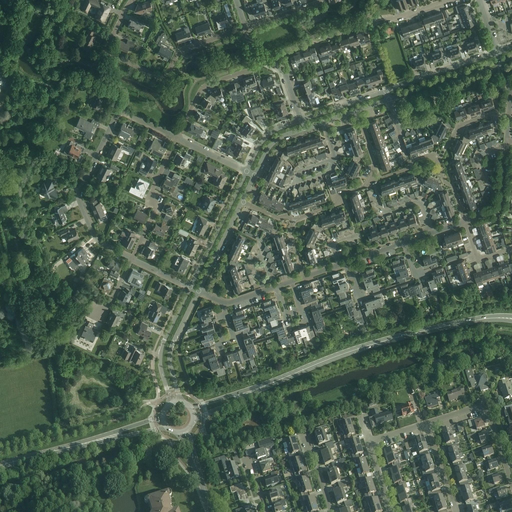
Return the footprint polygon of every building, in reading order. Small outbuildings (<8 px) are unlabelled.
[(108,13),(110,7),(100,2),(95,0),(84,0),(80,10),(86,13),(90,5),(98,8),(94,16),(103,20),(107,12),(108,13)] [(256,2),(260,14),(266,12),(265,7),(269,6),(266,0),(261,0),(262,0),(256,2)] [(271,0),(274,9),(275,9),(275,10),(278,9),(278,8),(280,7),(279,2),(282,1),(281,1),(281,0),(271,0)] [(398,9),(403,8),(400,0),(390,0),(394,9),(398,8),(398,9)] [(143,12),(152,9),(149,1),(139,4),(138,3),(134,11),(142,14),(143,12)] [(260,14),(256,2),(257,5),(254,6),(253,3),(248,5),(250,12),(253,11),(255,16),(257,15),(257,16),(260,15),(261,15),(260,14)] [(455,6),(458,13),(468,10),(467,5),(466,5),(465,3),(455,6)] [(459,18),(470,14),(468,10),(458,13),(457,13),(459,18)] [(442,12),(437,14),(440,23),(445,21),(442,12)] [(224,23),(227,22),(224,13),(218,15),(219,20),(216,21),(218,29),(225,27),(224,23)] [(459,18),(460,23),(472,19),(470,14),(459,18)] [(431,27),(430,26),(427,17),(422,19),(426,29),(431,27)] [(143,28),(144,26),(135,22),(136,20),(130,18),(129,22),(130,22),(128,27),(138,31),(140,27),(143,28)] [(473,24),(472,19),(460,23),(462,28),(473,24)] [(421,21),(416,23),(419,32),(425,30),(421,21)] [(204,34),(211,31),(208,23),(195,27),(197,35),(204,33),(204,34)] [(387,32),(391,29),(387,23),(383,26),(387,32)] [(416,23),(411,24),(414,33),(419,32),(416,23)] [(411,24),(406,26),(409,35),(414,33),(411,24)] [(92,45),(96,36),(93,35),(96,28),(89,25),(86,32),(87,32),(83,40),(87,43),(84,48),(89,51),(92,45)] [(402,33),(400,34),(402,40),(405,39),(410,37),(409,35),(406,26),(401,28),(402,33)] [(184,41),(191,38),(188,27),(185,29),(185,30),(175,34),(178,42),(184,40),(184,41)] [(362,30),(355,32),(359,44),(360,44),(359,41),(364,39),(366,43),(370,41),(368,35),(364,36),(362,30)] [(347,38),(349,44),(350,44),(350,46),(354,45),(354,46),(359,44),(355,32),(347,35),(347,38)] [(167,61),(172,51),(168,49),(169,46),(164,43),(166,38),(164,34),(162,35),(159,41),(158,45),(161,46),(157,53),(164,56),(163,59),(167,61)] [(475,40),(470,41),(473,51),(478,49),(476,43),(479,43),(477,36),(474,37),(475,40)] [(342,38),(338,40),(341,48),(348,46),(347,45),(349,44),(347,38),(343,39),(342,38)] [(132,47),(134,43),(128,40),(126,43),(119,40),(116,48),(126,53),(129,46),(132,47)] [(335,44),(332,45),(335,51),(341,48),(338,40),(334,41),(335,44)] [(468,53),(473,51),(470,41),(465,43),(464,41),(461,42),(463,48),(466,47),(468,53)] [(453,47),(452,47),(456,57),(461,55),(459,49),(462,49),(459,42),(454,44),(453,46),(453,47)] [(329,43),(325,44),(328,53),(329,55),(335,53),(335,52),(335,51),(332,45),(330,45),(329,43)] [(322,55),(328,53),(325,44),(321,46),(321,47),(319,47),(321,52),(318,53),(321,60),(324,59),(322,55)] [(447,47),(444,48),(446,54),(449,53),(451,59),(456,57),(452,47),(451,45),(447,46),(447,47)] [(310,50),(307,51),(311,61),(310,59),(313,58),(313,59),(314,58),(315,60),(318,59),(317,56),(316,54),(314,47),(310,49),(310,50)] [(440,50),(435,52),(438,61),(443,60),(441,54),(444,53),(442,47),(439,48),(440,50)] [(302,50),(297,52),(299,57),(304,56),(305,60),(301,62),(302,64),(306,63),(311,61),(307,51),(303,52),(302,50)] [(433,63),(438,61),(435,52),(430,54),(429,51),(426,52),(428,58),(431,58),(433,63)] [(301,62),(299,57),(297,52),(295,53),(296,55),(294,55),(294,57),(291,58),(292,62),(291,63),(293,68),(297,66),(296,64),(301,62)] [(422,56),(418,58),(421,67),(426,65),(424,60),(427,59),(424,53),(422,54),(422,56)] [(421,67),(418,58),(417,55),(414,56),(413,57),(412,57),(409,58),(411,64),(414,64),(416,69),(421,67)] [(369,76),(373,87),(373,86),(379,84),(378,82),(382,80),(380,77),(383,76),(381,69),(377,70),(378,73),(373,75),(372,74),(369,75),(369,76)] [(0,91),(3,85),(7,87),(11,78),(0,73),(0,91)] [(254,75),(248,77),(251,86),(252,89),(255,88),(257,87),(259,92),(263,91),(261,86),(259,80),(256,81),(254,75)] [(362,75),(359,76),(362,84),(367,83),(368,85),(367,86),(368,88),(373,87),(369,76),(365,78),(364,75),(362,75)] [(266,87),(275,84),(272,76),(263,79),(266,87)] [(355,81),(352,83),(355,94),(361,92),(359,88),(358,89),(357,86),(362,84),(359,76),(354,78),(355,81)] [(244,85),(241,86),(243,92),(248,90),(252,89),(251,86),(248,77),(242,79),(244,85)] [(341,79),(342,82),(344,90),(350,89),(351,91),(350,92),(351,95),(355,94),(352,83),(347,84),(345,78),(341,79)] [(305,90),(306,94),(311,92),(310,88),(312,87),(310,80),(302,83),(303,85),(300,86),(302,91),(305,90)] [(243,94),(242,95),(240,88),(236,89),(234,82),(227,85),(232,97),(235,96),(235,97),(237,96),(239,101),(244,99),(243,94)] [(342,91),(344,90),(342,82),(339,83),(340,87),(335,88),(333,82),(329,83),(333,95),(338,93),(339,95),(337,96),(339,100),(344,98),(342,91)] [(213,93),(210,95),(215,101),(220,100),(219,98),(223,96),(221,91),(220,88),(220,87),(213,90),(214,92),(213,93)] [(99,109),(104,98),(99,96),(100,93),(93,90),(91,93),(96,95),(91,105),(99,109)] [(309,106),(317,103),(314,96),(315,96),(314,91),(311,92),(306,94),(307,97),(304,98),(306,103),(308,102),(309,106)] [(491,98),(486,100),(489,108),(494,106),(493,102),(495,101),(493,94),(490,95),(491,98)] [(213,106),(215,101),(210,95),(207,98),(206,99),(204,98),(201,104),(209,108),(211,104),(213,106)] [(482,97),(478,98),(479,100),(480,102),(481,102),(483,109),(489,108),(486,100),(483,101),(482,99),(482,97)] [(276,106),(277,110),(286,107),(284,101),(282,102),(281,99),(271,102),(273,107),(276,106)] [(478,103),(480,102),(479,100),(475,101),(476,104),(473,105),(476,113),(481,111),(478,103)] [(470,115),(476,113),(473,105),(470,106),(469,103),(465,104),(466,107),(467,106),(470,115)] [(261,118),(264,117),(261,106),(250,110),(254,120),(257,119),(258,121),(262,119),(261,118)] [(288,113),(286,107),(277,110),(278,113),(275,114),(277,119),(281,118),(281,119),(287,117),(286,113),(288,113)] [(455,108),(452,109),(453,112),(454,111),(456,115),(455,116),(454,117),(455,118),(456,118),(457,119),(462,117),(459,109),(456,110),(455,108)] [(208,121),(211,115),(205,112),(204,115),(197,112),(194,117),(202,121),(204,118),(208,121)] [(246,124),(244,127),(252,132),(256,128),(249,123),(252,119),(246,115),(242,121),(246,124)] [(98,126),(99,124),(92,120),(90,123),(80,118),(77,125),(87,130),(85,135),(90,137),(94,128),(92,127),(93,124),(98,126)] [(368,123),(370,129),(378,126),(376,120),(368,123)] [(438,128),(446,131),(448,126),(445,125),(446,124),(441,122),(438,128)] [(132,136),(136,128),(128,125),(127,127),(125,126),(125,124),(123,123),(121,127),(122,127),(118,135),(126,140),(129,134),(132,136)] [(191,123),(188,131),(199,137),(200,136),(201,137),(203,136),(205,132),(204,131),(202,130),(203,129),(191,123)] [(495,125),(492,126),(491,126),(490,123),(485,125),(488,133),(489,136),(491,135),(490,132),(496,130),(495,125)] [(481,130),(483,135),(482,133),(487,132),(488,133),(485,125),(483,125),(482,124),(478,126),(480,131),(481,130)] [(249,137),(252,132),(244,127),(242,129),(238,126),(234,132),(242,137),(244,134),(249,137)] [(349,137),(356,135),(355,130),(354,130),(353,126),(344,129),(345,133),(346,133),(348,138),(349,137)] [(370,129),(372,134),(380,131),(378,126),(370,129)] [(479,136),(483,135),(481,130),(480,131),(478,126),(478,127),(474,129),(476,137),(477,140),(480,139),(479,136)] [(444,136),(446,131),(438,128),(436,133),(435,133),(432,135),(438,140),(438,139),(440,140),(441,137),(442,138),(443,136),(444,136)] [(464,136),(469,142),(471,140),(471,139),(476,137),(474,129),(468,130),(469,131),(467,132),(468,135),(464,136)] [(217,138),(219,133),(213,130),(211,135),(217,138)] [(236,144),(235,147),(244,151),(246,146),(241,143),(243,139),(235,135),(232,142),(236,144)] [(431,137),(425,139),(428,148),(433,146),(432,142),(433,142),(438,140),(432,135),(431,136),(431,137)] [(151,139),(153,140),(150,147),(149,146),(148,150),(162,157),(168,144),(165,142),(162,148),(159,147),(162,141),(155,137),(152,136),(152,137),(151,139)] [(320,136),(314,138),(317,146),(324,144),(325,145),(327,144),(325,138),(321,139),(320,136)] [(373,139),(375,144),(383,141),(381,136),(373,139)] [(467,143),(469,142),(464,136),(462,140),(461,141),(458,140),(455,145),(463,148),(466,143),(467,143)] [(309,138),(309,140),(311,143),(309,144),(310,147),(311,147),(311,148),(317,146),(314,138),(310,139),(309,138)] [(419,143),(420,147),(422,146),(423,151),(423,150),(423,149),(428,148),(425,139),(419,141),(419,143)] [(82,153),(84,148),(71,141),(68,146),(67,145),(63,153),(67,155),(67,154),(76,158),(80,151),(82,153)] [(297,144),(298,148),(299,147),(301,152),(301,150),(305,149),(303,142),(301,142),(301,141),(296,143),(297,144)] [(349,150),(352,149),(360,146),(359,141),(355,143),(354,141),(350,143),(351,146),(348,147),(349,150)] [(413,142),(414,145),(416,152),(419,151),(419,152),(423,151),(422,146),(420,147),(419,143),(417,144),(416,141),(413,142)] [(409,146),(406,147),(409,153),(410,153),(411,155),(415,153),(414,152),(416,152),(414,145),(413,142),(411,143),(412,145),(409,146)] [(125,150),(127,147),(118,143),(117,145),(113,144),(107,156),(116,160),(122,148),(125,150)] [(297,144),(291,146),(294,154),(301,152),(299,147),(298,148),(297,144)] [(454,157),(461,157),(462,154),(461,154),(463,148),(455,145),(453,150),(456,151),(456,152),(454,156),(454,157)] [(287,147),(288,151),(282,153),(287,159),(289,157),(289,156),(294,154),(291,146),(287,147)] [(353,155),(353,158),(360,159),(360,158),(359,154),(359,152),(362,151),(360,146),(352,149),(354,155),(353,155)] [(376,149),(377,155),(385,152),(384,146),(377,149),(376,149)] [(241,157),(244,151),(235,147),(234,150),(229,147),(226,153),(235,157),(236,154),(241,157)] [(189,161),(192,155),(186,153),(184,157),(180,155),(181,154),(177,152),(173,159),(175,160),(174,162),(177,164),(183,167),(184,165),(186,166),(189,161)] [(276,157),(274,162),(282,166),(284,160),(285,160),(287,159),(282,153),(280,158),(276,157)] [(454,169),(462,166),(461,161),(464,160),(465,157),(463,157),(461,157),(454,157),(455,159),(452,160),(453,163),(452,163),(454,169)] [(156,165),(157,162),(149,158),(146,165),(142,163),(140,167),(141,167),(139,171),(145,175),(148,170),(151,172),(155,165),(156,165)] [(353,161),(351,166),(359,170),(361,165),(358,164),(358,163),(358,162),(360,159),(353,158),(352,160),(353,161)] [(270,166),(274,168),(274,169),(277,171),(278,171),(279,172),(282,166),(274,162),(271,166),(270,166)] [(227,176),(220,173),(221,170),(206,163),(204,167),(201,166),(197,174),(200,176),(201,172),(210,176),(211,174),(216,176),(213,183),(221,187),(224,180),(225,180),(227,176)] [(105,180),(109,172),(111,169),(102,165),(97,176),(105,180)] [(455,174),(460,172),(460,174),(463,173),(464,172),(463,169),(465,168),(465,165),(462,166),(454,169),(456,174),(455,174)] [(270,170),(268,172),(275,176),(277,172),(277,171),(274,169),(274,168),(270,166),(268,170),(270,170)] [(347,171),(345,173),(350,179),(352,174),(353,173),(356,175),(359,170),(351,166),(348,172),(347,171)] [(273,181),(275,176),(268,172),(267,174),(266,174),(265,178),(269,180),(270,179),(273,181)] [(169,190),(173,192),(175,186),(178,180),(179,181),(181,176),(174,173),(171,178),(166,176),(163,182),(162,182),(160,186),(163,188),(169,190)] [(344,176),(338,178),(340,186),(346,184),(345,181),(346,180),(350,179),(345,173),(343,175),(344,176)] [(423,183),(429,186),(432,178),(427,176),(427,175),(422,176),(422,174),(420,174),(420,176),(420,184),(423,184),(423,183)] [(414,175),(408,176),(411,185),(417,183),(418,184),(420,184),(420,176),(416,178),(415,178),(414,175)] [(403,177),(404,182),(403,182),(404,186),(405,187),(411,185),(408,176),(404,178),(403,177)] [(463,184),(467,183),(466,180),(469,179),(468,177),(467,178),(467,177),(458,180),(459,182),(458,183),(459,187),(460,186),(464,185),(463,184)] [(53,189),(52,187),(55,181),(48,178),(45,186),(43,185),(42,188),(43,188),(40,193),(47,196),(48,195),(56,198),(59,192),(53,189)] [(144,193),(149,183),(139,178),(134,188),(131,187),(129,192),(142,198),(144,193)] [(336,188),(340,186),(338,178),(332,180),(333,185),(334,184),(336,188)] [(429,186),(428,188),(432,190),(433,190),(435,192),(441,186),(438,185),(439,184),(437,183),(438,181),(437,181),(437,180),(432,178),(429,186)] [(395,180),(390,181),(391,183),(392,186),(393,186),(395,190),(395,189),(399,187),(397,180),(395,181),(395,180)] [(460,186),(462,192),(473,188),(472,185),(469,186),(468,182),(467,183),(463,184),(464,185),(460,186)] [(391,183),(386,184),(388,192),(395,190),(393,186),(392,186),(391,183)] [(382,194),(388,192),(386,184),(377,187),(379,195),(382,194)] [(439,194),(440,199),(449,196),(447,191),(443,192),(441,186),(435,192),(437,194),(439,194)] [(468,196),(472,195),(471,191),(474,190),(473,188),(462,192),(464,196),(463,197),(467,195),(468,196)] [(324,191),(318,194),(321,202),(326,200),(325,197),(326,196),(324,191)] [(267,195),(261,192),(259,196),(258,195),(256,200),(263,203),(266,196),(267,195)] [(349,197),(351,202),(359,199),(357,193),(352,194),(353,196),(349,197)] [(318,194),(311,196),(312,197),(313,201),(314,200),(316,205),(316,204),(321,202),(318,194)] [(306,196),(307,199),(309,206),(312,205),(312,206),(316,205),(314,200),(313,201),(312,197),(311,196),(311,195),(306,196)] [(210,211),(215,200),(206,196),(201,206),(210,211)] [(265,205),(268,207),(270,203),(269,202),(272,198),(271,198),(271,199),(266,196),(263,203),(265,204),(265,205)] [(450,201),(449,196),(440,199),(438,200),(440,206),(444,205),(447,204),(447,202),(452,201),(452,200),(450,201)] [(269,206),(274,208),(278,200),(272,198),(269,202),(270,203),(268,207),(269,207),(269,206)] [(301,199),(295,201),(298,210),(303,208),(303,209),(303,208),(302,205),(303,204),(302,201),(301,199)] [(352,207),(352,208),(356,206),(357,207),(360,206),(362,206),(361,203),(364,202),(363,199),(360,200),(359,199),(351,202),(353,207),(352,207)] [(476,199),(474,200),(466,203),(468,208),(471,207),(471,208),(476,206),(475,203),(476,202),(476,199)] [(105,215),(104,214),(105,214),(100,203),(98,203),(96,200),(90,203),(96,218),(99,217),(100,220),(102,219),(102,220),(107,218),(106,215),(105,215)] [(171,215),(176,205),(166,200),(161,210),(171,215)] [(280,207),(286,210),(286,202),(284,202),(283,203),(278,200),(274,208),(279,211),(280,207)] [(286,210),(288,209),(291,208),(293,211),(298,210),(295,201),(289,203),(289,202),(286,202),(286,210)] [(444,205),(441,206),(442,211),(444,210),(452,207),(453,206),(453,204),(452,201),(447,202),(447,204),(444,205)] [(143,223),(147,215),(140,211),(142,206),(136,203),(134,207),(138,208),(133,218),(138,221),(138,220),(143,223)] [(55,208),(54,208),(56,212),(55,213),(57,219),(55,220),(57,225),(62,222),(63,224),(65,223),(66,222),(65,220),(67,219),(64,212),(67,210),(65,205),(59,207),(58,206),(57,207),(54,207),(55,208)] [(444,210),(442,211),(444,217),(446,216),(451,215),(451,214),(454,212),(452,207),(444,210)] [(339,212),(337,213),(340,220),(343,219),(343,220),(347,219),(346,214),(345,214),(343,210),(339,211),(339,212)] [(363,213),(362,211),(355,213),(356,215),(355,216),(356,220),(361,218),(361,217),(366,216),(365,213),(363,213)] [(247,221),(253,224),(257,216),(252,214),(249,213),(247,217),(249,218),(247,221)] [(335,213),(331,214),(332,219),(334,218),(335,222),(335,223),(336,225),(341,223),(340,220),(337,213),(335,214),(335,213)] [(331,215),(326,217),(329,225),(335,223),(335,222),(334,218),(332,219),(331,214),(330,214),(331,215)] [(397,218),(398,221),(399,224),(396,226),(398,231),(408,228),(406,222),(409,221),(407,217),(408,217),(406,214),(403,215),(404,218),(398,220),(397,218)] [(407,214),(406,214),(408,217),(407,217),(409,221),(406,222),(408,228),(414,226),(415,229),(418,228),(414,215),(408,217),(407,214)] [(253,224),(253,225),(255,226),(256,224),(258,225),(258,226),(258,225),(260,222),(261,223),(263,219),(263,218),(259,216),(259,217),(257,216),(253,224)] [(206,228),(208,224),(205,223),(207,220),(200,217),(198,220),(199,221),(194,231),(203,234),(205,230),(204,230),(205,227),(206,228)] [(315,222),(316,224),(321,230),(323,228),(323,227),(329,225),(326,217),(321,219),(321,221),(315,222)] [(395,222),(389,224),(390,228),(387,229),(389,234),(398,231),(396,226),(399,224),(398,221),(397,218),(394,219),(395,222)] [(267,221),(263,219),(261,223),(260,222),(258,225),(258,226),(264,229),(267,221)] [(269,233),(271,235),(276,230),(271,227),(272,224),(267,221),(264,229),(269,232),(269,233)] [(376,228),(380,238),(381,241),(380,238),(389,234),(387,229),(390,228),(389,224),(388,221),(387,221),(384,222),(385,225),(379,227),(380,231),(378,232),(376,228)] [(477,226),(478,230),(488,227),(486,221),(475,224),(476,227),(477,226)] [(167,229),(168,226),(162,223),(161,226),(155,224),(154,227),(153,226),(153,227),(152,230),(162,235),(166,229),(167,229)] [(310,228),(308,233),(316,237),(318,231),(319,232),(321,230),(316,224),(314,223),(311,227),(314,228),(314,230),(310,228)] [(478,234),(479,236),(490,232),(488,227),(478,230),(480,233),(478,234)] [(69,241),(79,237),(75,229),(70,231),(68,228),(59,232),(61,236),(65,234),(69,241)] [(377,242),(381,241),(380,238),(376,228),(370,230),(371,234),(368,235),(370,241),(376,239),(377,242)] [(131,248),(136,238),(133,237),(135,233),(127,229),(123,236),(125,237),(122,243),(131,248)] [(274,243),(275,243),(284,240),(282,234),(278,235),(276,230),(271,235),(272,237),(273,237),(275,240),(273,241),(274,243)] [(459,232),(454,234),(458,244),(463,242),(459,232)] [(481,238),(482,241),(492,238),(490,232),(479,236),(480,238),(481,238)] [(237,237),(236,240),(243,243),(245,238),(242,236),(242,235),(238,233),(236,237),(237,237)] [(306,245),(314,246),(314,243),(313,242),(316,237),(308,233),(305,238),(309,239),(306,245)] [(453,246),(458,244),(454,234),(449,235),(452,244),(453,246)] [(453,246),(452,244),(449,235),(444,237),(445,240),(442,241),(443,244),(444,247),(445,249),(453,246)] [(193,254),(200,241),(190,236),(188,241),(190,242),(186,251),(193,254)] [(482,245),(483,247),(494,244),(492,238),(482,241),(484,245),(482,245)] [(233,246),(236,247),(237,246),(241,248),(240,248),(241,245),(244,246),(245,244),(243,243),(236,240),(235,242),(234,241),(232,245),(233,246)] [(276,245),(277,249),(278,248),(282,247),(281,246),(285,245),(286,244),(287,244),(285,244),(284,240),(275,243),(274,243),(275,246),(276,245)] [(156,250),(158,245),(150,242),(148,246),(147,246),(146,248),(144,247),(141,252),(151,257),(155,250),(156,250)] [(279,254),(280,253),(287,251),(287,249),(288,248),(287,244),(286,244),(285,245),(281,246),(282,247),(278,248),(277,249),(278,249),(279,248),(280,251),(278,252),(279,254)] [(494,244),(483,247),(484,249),(485,249),(486,253),(496,249),(494,244)] [(82,263),(89,257),(87,254),(87,253),(86,252),(83,245),(65,261),(71,269),(80,261),(82,263)] [(305,252),(306,257),(315,254),(313,248),(314,248),(316,248),(316,246),(314,246),(306,245),(308,251),(305,252)] [(233,246),(231,250),(239,254),(241,248),(237,246),(236,247),(233,246)] [(241,255),(238,254),(239,254),(231,250),(228,255),(230,256),(230,257),(231,258),(229,262),(237,263),(238,263),(238,260),(241,255)] [(317,260),(315,254),(306,257),(308,262),(312,261),(312,262),(317,260)] [(430,268),(438,266),(436,258),(431,260),(430,256),(423,259),(425,266),(429,265),(430,268)] [(184,273),(190,261),(182,257),(181,258),(178,257),(174,264),(178,266),(176,269),(182,272),(184,273)] [(117,271),(121,264),(111,259),(108,266),(113,269),(113,271),(111,270),(110,274),(117,277),(118,274),(116,272),(117,270),(117,271)] [(398,267),(399,271),(407,268),(404,261),(401,262),(399,259),(391,262),(394,269),(398,267)] [(511,270),(511,269),(511,263),(508,264),(508,263),(504,264),(503,259),(500,260),(505,274),(511,272),(511,270)] [(453,263),(455,269),(465,266),(464,262),(465,262),(464,260),(453,263)] [(500,265),(496,267),(500,276),(505,274),(500,260),(498,261),(500,265)] [(227,269),(229,274),(237,271),(235,266),(237,265),(237,263),(229,262),(231,267),(230,267),(231,268),(227,269)] [(285,271),(288,271),(290,270),(290,269),(293,267),(291,262),(283,265),(281,266),(282,268),(284,268),(285,271)] [(494,278),(500,276),(496,267),(493,268),(491,263),(489,264),(494,278)] [(488,280),(494,278),(489,264),(487,265),(488,269),(485,271),(488,280)] [(455,269),(457,275),(468,271),(468,269),(466,269),(465,266),(455,269)] [(436,273),(432,274),(434,278),(435,281),(442,279),(441,276),(445,274),(443,267),(435,270),(436,273)] [(483,282),(488,280),(485,271),(482,272),(480,267),(478,268),(483,282)] [(362,275),(365,283),(372,280),(371,277),(375,275),(373,268),(364,271),(366,274),(362,275)] [(396,276),(398,283),(407,280),(406,277),(409,276),(407,268),(399,271),(400,274),(396,276)] [(477,273),(473,275),(477,284),(477,286),(483,284),(483,282),(478,268),(476,269),(477,273)] [(141,278),(143,275),(133,270),(128,280),(132,281),(130,284),(138,288),(142,280),(139,279),(138,278),(140,277),(141,278)] [(229,274),(231,279),(234,278),(235,279),(241,277),(239,271),(237,271),(229,274)] [(468,271),(457,275),(459,281),(469,277),(468,274),(469,273),(468,271)] [(338,280),(339,284),(346,281),(344,274),(340,275),(339,272),(331,275),(333,282),(338,280)] [(427,284),(424,285),(427,293),(434,291),(433,286),(436,285),(435,281),(434,278),(432,274),(434,278),(426,280),(427,284)] [(231,279),(230,280),(231,284),(232,283),(233,286),(240,283),(243,282),(241,277),(235,279),(234,278),(231,279)] [(109,293),(114,283),(104,278),(99,288),(109,293)] [(373,283),(372,280),(365,283),(367,290),(371,289),(372,292),(380,289),(378,282),(373,283)] [(336,289),(338,296),(346,293),(345,290),(349,289),(346,281),(339,284),(340,287),(336,289)] [(169,293),(171,289),(159,282),(156,288),(161,291),(160,293),(163,294),(163,296),(168,298),(170,294),(169,293)] [(300,289),(303,296),(310,294),(309,291),(314,289),(311,282),(303,284),(304,288),(300,289)] [(242,288),(240,283),(233,286),(234,288),(233,288),(234,292),(239,291),(239,289),(242,288)] [(403,297),(415,293),(412,285),(409,286),(408,283),(400,286),(403,297)] [(419,283),(412,285),(415,293),(419,291),(420,296),(427,293),(424,285),(421,286),(419,283)] [(130,294),(132,291),(126,288),(125,291),(123,290),(119,297),(125,300),(129,293),(130,294)] [(374,299),(371,300),(373,307),(385,303),(381,292),(373,295),(374,299)] [(345,302),(346,305),(354,303),(351,295),(348,297),(346,293),(338,296),(341,303),(345,302)] [(310,306),(314,304),(318,303),(316,296),(311,297),(310,294),(303,296),(305,304),(309,302),(310,306)] [(269,308),(270,312),(278,309),(275,302),(271,303),(270,300),(262,302),(265,310),(269,308)] [(370,308),(373,307),(371,300),(364,302),(365,306),(361,307),(364,315),(371,313),(370,308)] [(159,311),(162,305),(155,302),(152,310),(153,310),(152,312),(150,311),(147,317),(157,321),(161,312),(159,311)] [(311,309),(314,316),(321,314),(320,310),(324,309),(322,302),(318,303),(314,304),(315,308),(311,309)] [(356,309),(354,303),(346,305),(350,315),(353,314),(355,318),(362,316),(359,308),(356,309)] [(201,316),(203,323),(208,321),(211,320),(210,316),(214,315),(211,308),(204,311),(205,314),(201,316)] [(122,318),(124,314),(114,309),(108,321),(115,325),(119,317),(122,318)] [(232,317),(235,324),(242,321),(241,318),(245,316),(243,309),(234,312),(236,316),(232,317)] [(267,317),(269,324),(278,321),(276,317),(280,316),(278,309),(270,312),(271,315),(267,317)] [(325,324),(321,314),(314,316),(316,323),(312,324),(315,332),(323,330),(321,325),(325,324)] [(92,341),(97,331),(92,329),(94,324),(89,321),(87,326),(85,325),(81,336),(92,341)] [(206,330),(208,333),(212,332),(215,331),(213,323),(209,325),(208,321),(203,323),(199,324),(202,331),(206,330)] [(242,334),(245,332),(250,330),(248,323),(243,325),(242,321),(235,324),(237,331),(241,330),(242,334)] [(279,324),(278,321),(269,324),(272,331),(276,329),(278,333),(285,330),(282,323),(279,324)] [(150,335),(150,334),(151,331),(146,329),(147,325),(141,322),(140,325),(141,326),(137,333),(148,338),(150,335)] [(307,326),(300,328),(302,335),(306,334),(307,339),(315,336),(312,328),(308,329),(307,326)] [(294,334),(290,335),(293,344),(300,341),(299,337),(302,335),(300,328),(293,331),(294,334)] [(254,329),(250,330),(245,332),(246,336),(243,337),(245,344),(253,341),(252,338),(256,336),(254,329)] [(286,346),(288,345),(293,344),(290,335),(287,336),(285,330),(278,333),(281,343),(285,342),(286,346)] [(214,339),(212,332),(208,333),(204,334),(205,338),(201,339),(203,346),(212,344),(210,340),(214,339)] [(247,360),(249,359),(254,357),(253,353),(256,351),(253,341),(245,344),(248,350),(244,351),(247,360)] [(208,356),(209,360),(216,357),(214,350),(210,351),(209,348),(201,350),(203,358),(208,356)] [(140,363),(144,354),(135,349),(134,353),(124,349),(121,355),(128,359),(129,358),(140,363)] [(240,349),(232,351),(235,359),(238,358),(240,362),(247,360),(244,351),(241,353),(240,349)] [(231,360),(235,359),(232,351),(225,354),(226,358),(223,359),(226,367),(233,364),(231,360)] [(217,361),(216,357),(209,360),(213,371),(216,370),(218,376),(226,373),(221,359),(217,361)] [(471,370),(465,372),(467,377),(468,382),(470,381),(472,388),(475,387),(475,385),(478,384),(481,392),(488,389),(487,385),(488,385),(487,382),(486,383),(484,375),(476,378),(473,379),(471,370)] [(501,383),(498,383),(499,386),(501,392),(503,391),(504,393),(502,394),(504,400),(511,397),(511,391),(510,385),(509,383),(508,380),(506,381),(501,383)] [(461,394),(464,393),(463,387),(459,388),(459,389),(447,393),(449,401),(456,399),(456,400),(462,398),(461,394)] [(436,399),(440,398),(438,392),(434,394),(434,396),(425,398),(428,409),(438,406),(436,399)] [(412,410),(416,409),(414,402),(410,403),(411,405),(400,409),(403,417),(413,414),(412,410)] [(377,427),(377,425),(393,420),(390,412),(378,416),(377,415),(378,415),(376,410),(371,411),(373,418),(369,419),(372,428),(377,427)] [(343,425),(345,430),(352,428),(351,422),(350,421),(347,422),(346,419),(339,421),(339,422),(340,426),(343,425)] [(475,419),(468,421),(469,424),(471,424),(472,427),(476,426),(477,430),(485,428),(483,422),(483,420),(476,422),(475,419)] [(462,423),(457,425),(458,429),(461,428),(462,432),(465,431),(463,425),(462,423)] [(316,432),(314,433),(316,439),(325,437),(323,431),(328,429),(327,425),(319,428),(315,429),(316,432)] [(342,431),(345,441),(351,439),(350,436),(355,435),(352,428),(345,430),(342,431)] [(444,438),(452,435),(450,428),(442,431),(444,438)] [(481,444),(489,441),(487,433),(477,437),(476,434),(467,437),(468,440),(475,437),(475,439),(474,439),(475,442),(476,441),(476,440),(480,439),(481,444)] [(452,435),(444,438),(446,445),(448,444),(449,447),(456,445),(458,444),(459,444),(457,438),(456,438),(454,439),(452,435)] [(325,444),(326,447),(333,445),(332,441),(330,442),(328,436),(325,437),(316,439),(318,446),(325,444)] [(288,438),(283,439),(285,443),(288,443),(286,444),(287,449),(289,448),(297,445),(295,439),(290,440),(289,437),(288,438)] [(414,440),(417,447),(425,444),(423,437),(414,440)] [(351,444),(353,449),(361,447),(358,440),(352,442),(351,439),(345,441),(346,445),(351,444)] [(260,450),(255,452),(257,460),(261,458),(265,457),(266,457),(268,456),(265,449),(268,448),(267,444),(259,447),(260,450)] [(417,447),(420,456),(426,454),(425,452),(427,451),(425,444),(417,447)] [(450,457),(459,455),(457,448),(459,447),(458,444),(456,445),(449,447),(450,450),(448,450),(450,457)] [(287,449),(289,454),(288,454),(289,459),(295,457),(294,454),(299,452),(297,445),(289,448),(287,449)] [(320,453),(322,459),(332,456),(330,450),(334,449),(333,445),(326,447),(327,451),(320,453)] [(383,452),(385,458),(393,456),(392,451),(395,450),(393,445),(386,447),(387,450),(383,452)] [(353,449),(351,450),(353,455),(352,456),(353,460),(359,458),(358,455),(363,453),(361,447),(353,449)] [(484,458),(494,455),(491,447),(482,450),(484,458)] [(420,456),(417,457),(418,461),(421,460),(423,466),(431,464),(429,457),(427,457),(426,454),(420,456)] [(456,466),(462,464),(460,459),(464,458),(462,454),(459,455),(450,457),(453,464),(455,464),(456,466)] [(331,463),(332,467),(339,464),(338,461),(334,462),(332,456),(322,459),(324,465),(331,463)] [(392,464),(393,467),(399,465),(399,462),(398,460),(395,461),(393,456),(385,458),(388,465),(392,464)] [(295,457),(289,459),(291,463),(292,468),(295,467),(303,465),(301,458),(296,460),(295,457)] [(269,465),(274,463),(272,458),(267,460),(265,461),(266,464),(260,466),(262,474),(271,471),(269,465)] [(358,463),(359,469),(367,466),(365,460),(360,461),(359,458),(353,460),(355,464),(358,463)] [(225,459),(221,461),(222,466),(226,465),(229,474),(228,475),(226,476),(227,480),(238,477),(234,462),(227,464),(225,459)] [(491,471),(498,469),(496,461),(485,464),(486,467),(488,472),(491,471)] [(327,472),(329,478),(338,475),(336,469),(340,468),(339,464),(332,467),(333,470),(327,472)] [(423,466),(426,476),(432,474),(431,471),(433,471),(431,464),(423,466)] [(457,477),(465,474),(462,464),(456,466),(457,469),(455,470),(457,477)] [(295,467),(292,468),(294,474),(296,478),(302,476),(301,473),(305,472),(303,465),(295,467)] [(390,471),(392,478),(399,475),(398,470),(401,469),(399,465),(393,467),(394,469),(390,471)] [(358,475),(359,479),(365,477),(364,474),(369,473),(367,466),(359,469),(361,474),(358,475)] [(276,476),(279,475),(278,472),(271,474),(272,477),(264,480),(266,487),(278,483),(276,476)] [(426,487),(429,486),(438,483),(435,476),(433,477),(432,474),(426,476),(428,482),(425,483),(426,487)] [(465,474),(457,477),(459,484),(461,483),(462,486),(468,484),(472,483),(471,479),(467,481),(465,474)] [(494,484),(502,482),(500,475),(494,477),(493,474),(491,474),(488,476),(487,476),(488,479),(489,483),(493,481),(494,484)] [(337,483),(338,486),(345,484),(344,480),(340,482),(338,475),(329,478),(331,485),(337,483)] [(399,483),(399,486),(405,484),(404,479),(401,480),(399,475),(392,478),(394,484),(399,483)] [(302,476),(296,478),(297,483),(298,482),(300,487),(302,487),(309,485),(307,478),(303,479),(302,476)] [(364,483),(366,488),(373,486),(371,479),(366,480),(365,477),(359,479),(361,484),(364,483)] [(429,497),(432,496),(439,494),(438,491),(440,490),(438,483),(429,486),(431,492),(427,493),(429,497)] [(245,505),(249,503),(244,488),(243,488),(241,484),(229,488),(231,494),(236,492),(240,503),(244,502),(245,505)] [(333,491),(335,498),(344,495),(342,489),(347,488),(345,484),(338,486),(339,490),(333,491)] [(400,489),(396,490),(398,497),(406,494),(404,489),(407,488),(405,484),(399,486),(400,489)] [(463,497),(471,494),(468,484),(462,486),(463,489),(461,490),(463,497)] [(301,494),(302,498),(308,496),(307,493),(312,491),(309,485),(302,487),(303,493),(301,494)] [(364,495),(366,499),(372,497),(371,494),(375,492),(373,486),(366,488),(367,494),(364,495)] [(281,493),(280,490),(280,487),(270,490),(271,493),(269,494),(271,500),(278,498),(276,494),(281,493)] [(499,498),(507,495),(505,489),(499,490),(498,487),(489,490),(490,494),(494,493),(494,494),(498,493),(499,498)] [(144,501),(144,502),(145,503),(146,503),(147,504),(148,504),(149,508),(150,508),(151,511),(152,511),(179,511),(179,510),(174,511),(173,508),(171,506),(170,505),(171,504),(170,501),(171,501),(170,497),(170,496),(171,495),(171,494),(171,493),(171,492),(170,491),(169,491),(168,491),(146,498),(145,499),(144,499),(144,501)] [(405,502),(406,505),(412,503),(410,499),(407,500),(406,494),(398,497),(400,504),(405,502)] [(433,498),(436,505),(444,503),(442,496),(440,497),(439,494),(432,496),(433,498)] [(468,506),(476,503),(474,504),(471,494),(463,497),(465,503),(467,503),(468,506)] [(344,502),(345,506),(352,503),(351,500),(346,501),(344,495),(335,498),(337,504),(344,502)] [(308,496),(302,498),(303,502),(305,508),(306,507),(308,507),(316,504),(314,497),(309,499),(308,496)] [(367,503),(368,503),(369,508),(379,505),(377,498),(373,500),(372,497),(366,499),(367,503)] [(275,507),(273,507),(274,511),(281,511),(282,511),(281,508),(283,507),(286,506),(285,504),(284,501),(274,504),(275,507)] [(497,506),(498,509),(501,509),(501,511),(505,511),(511,510),(509,502),(500,505),(500,506),(497,506)] [(339,511),(349,511),(349,508),(353,507),(352,503),(345,506),(346,509),(339,511)] [(402,509),(402,511),(411,511),(410,508),(413,507),(412,503),(406,505),(407,508),(402,509)] [(446,510),(444,503),(436,505),(437,511),(444,511),(444,510),(446,510)] [(468,511),(477,511),(476,507),(477,506),(476,503),(468,506),(469,508),(467,509),(468,511)]
